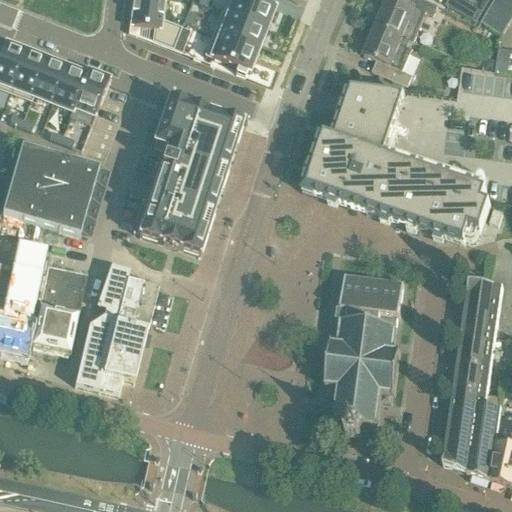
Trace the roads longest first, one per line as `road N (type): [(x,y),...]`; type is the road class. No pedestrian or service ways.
road 1 (tertiary): [(286,113),(188,435)]
road 2 (unclassified): [(188,435),(494,511)]
road 3 (unclassified): [(188,435),(0,383)]
road 4 (residential): [(286,113),(104,53)]
road 5 (tertiary): [(336,0),(286,113)]
